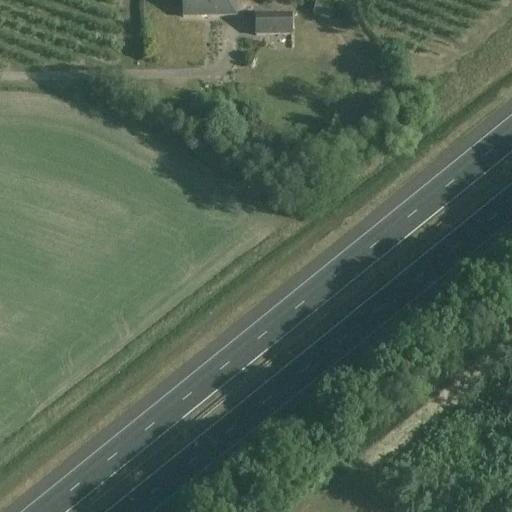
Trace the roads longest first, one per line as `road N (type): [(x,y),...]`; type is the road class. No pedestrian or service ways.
road 1 (motorway): [(511,134),(45,511)]
road 2 (motorway): [(129,511),(511,202)]
